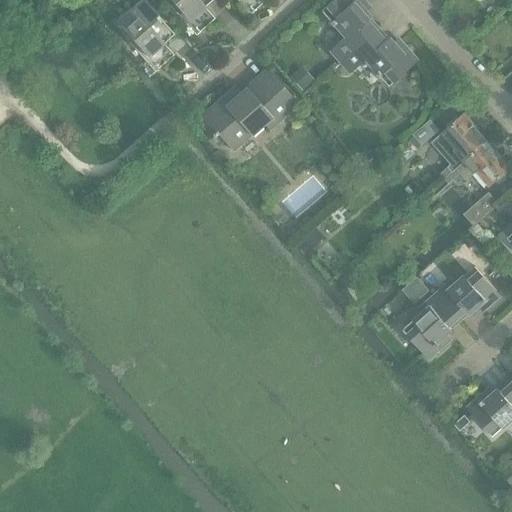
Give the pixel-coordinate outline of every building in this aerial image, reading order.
[(163,44),(173,35),(142,0),(141,0),(116,23),(131,40),(128,43),(154,73),(173,56),(163,44)] [(204,8),(212,0),(169,0),(173,4),(169,7),(195,37),(214,20),(204,8)] [(235,0),(249,15),(267,0),(235,0)] [(362,10),(367,6),(361,0),(333,0),(321,11),(344,38),(329,51),(339,62),(377,29),(368,19),(369,18),(362,10)] [(387,38),(386,40),(377,29),(339,62),(349,74),(364,60),(387,87),(416,61),(399,42),(394,46),(387,38)] [(312,80),(301,68),(290,78),(301,91),(312,80)] [(268,131),(297,104),(267,70),(235,98),(230,92),(197,120),(213,137),(216,134),(232,152),(262,125),(268,131)] [(450,130),(433,144),(452,166),(449,169),(453,173),(487,142),(465,117),(460,121),(458,118),(448,127),(450,130)] [(422,146),(439,131),(430,120),(413,136),(422,146)] [(413,136),(408,140),(418,150),(422,146),(413,136)] [(505,173),(510,168),(487,142),(445,180),(449,185),(461,174),(467,182),(478,172),(490,186),(495,181),(498,184),(508,176),(505,173)] [(338,182),(329,189),(338,200),(347,192),(338,182)] [(473,226),(498,205),(488,193),(463,215),(473,226)] [(477,224),(471,230),(476,237),(483,231),(477,224)] [(314,228),(296,244),(301,249),(305,253),(323,237),(314,228)] [(487,308),(500,296),(475,267),(449,290),(444,286),(435,294),(459,321),(468,314),(469,315),(483,303),(487,308)] [(356,281),(350,272),(338,280),(345,289),(356,281)] [(402,293),(414,306),(429,292),(417,279),(402,293)] [(451,329),(459,321),(435,294),(425,302),(430,307),(403,331),(429,359),(442,347),(438,342),(452,330),(451,329)] [(481,396),(467,408),(492,437),(511,419),(511,380),(500,390),(499,389),(485,401),(481,396)] [(460,431),(470,422),(464,415),(454,424),(460,431)]
